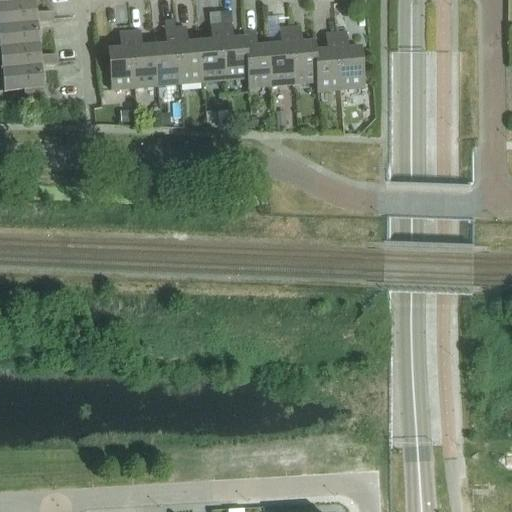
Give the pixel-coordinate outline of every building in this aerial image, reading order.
[(35,3),(0,6),(0,50),(39,46),(39,43),(37,25),(40,25),(39,15),(36,15),(36,12),(35,3)] [(220,14),(209,15),(210,27),(221,27),(220,14)] [(175,22),(164,23),(165,31),(175,30),(175,22)] [(231,26),(221,27),(225,83),(247,81),(248,81),(245,40),(244,40),(233,41),(231,26)] [(225,83),(221,27),(210,27),(211,43),(199,44),(203,85),(225,83)] [(315,53),(315,44),(302,45),(300,29),(290,30),(294,86),(316,85),(317,85),(315,53)] [(180,87),(175,30),(165,31),(166,47),(154,48),(157,89),(180,87)] [(186,30),(175,30),(180,87),(203,85),(199,44),(187,45),(186,30)] [(281,47),(268,48),(271,88),(294,86),(290,30),(279,31),(281,47)] [(140,33),(130,34),(134,91),(157,89),(154,48),(142,49),(140,33)] [(271,88),(268,48),(256,49),(255,33),(244,34),(244,40),(245,40),(248,81),(247,81),(248,90),(271,88)] [(134,91),(130,34),(119,35),(121,51),(108,52),(111,93),(134,91)] [(347,35),(336,36),(341,92),(364,90),(361,50),(348,51),(347,35)] [(327,52),(315,53),(317,85),(316,85),(317,94),(341,92),(336,36),(326,37),(327,52)] [(39,46),(0,50),(0,55),(4,94),(24,92),(31,92),(37,91),(43,91),(43,86),(41,68),(44,68),(43,58),(40,58),(40,55),(39,46)] [(133,112),(120,113),(121,127),(133,126),(133,112)] [(260,113),(251,114),(252,126),(261,125),(260,113)] [(161,115),(161,130),(170,130),(170,115),(161,115)] [(276,118),(277,132),(286,131),(286,118),(276,118)]
